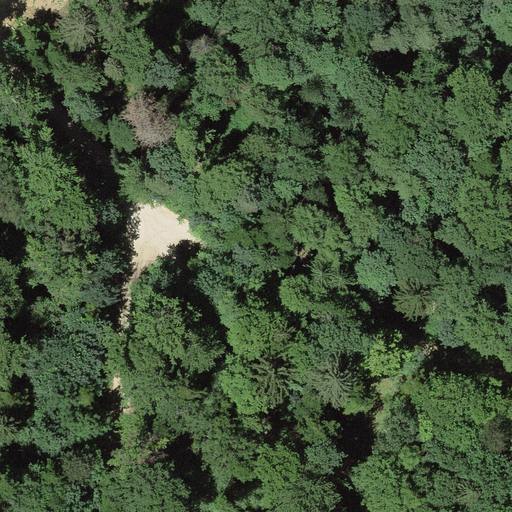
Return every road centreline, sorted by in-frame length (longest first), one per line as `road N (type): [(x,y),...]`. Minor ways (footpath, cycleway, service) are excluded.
road 1 (track): [(511,378),(407,342),(194,240),(156,231)]
road 2 (track): [(156,231),(275,447),(335,511)]
road 3 (track): [(134,212),(101,511)]
road 4 (track): [(0,68),(156,231)]
road 5 (track): [(123,351),(184,511)]
